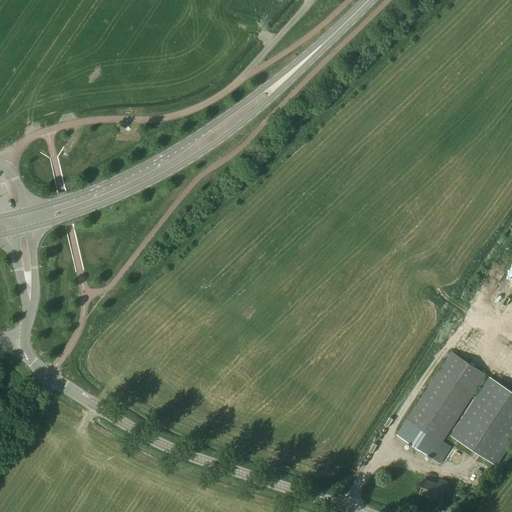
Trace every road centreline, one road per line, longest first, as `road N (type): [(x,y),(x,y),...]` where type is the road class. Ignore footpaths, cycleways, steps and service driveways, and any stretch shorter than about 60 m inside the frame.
road 1 (tertiary): [(48,375),(191,457),(358,511)]
road 2 (tertiary): [(32,227),(121,196),(194,157),(271,98),(311,54)]
road 3 (tertiary): [(311,54),(152,161),(29,210)]
road 4 (unclassified): [(6,168),(33,136),(103,119),(169,116),(197,108),(242,77)]
road 5 (unknown): [(331,503),(451,310)]
